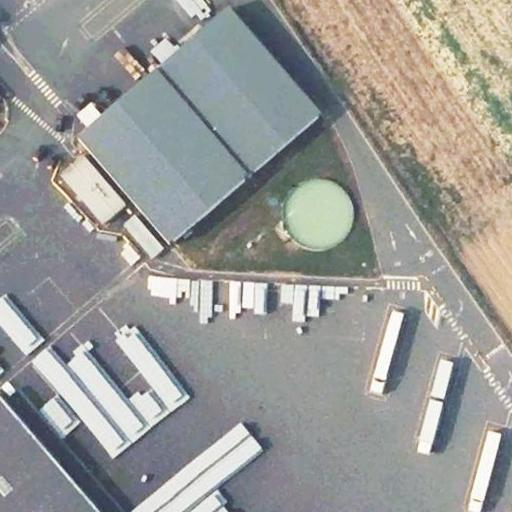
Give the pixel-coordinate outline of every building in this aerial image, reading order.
[(204,11),(67,132),(165,245),(303,125),(204,11)] [(3,294),(47,340),(91,298),(48,252),(3,294)] [(189,283),(189,307),(245,307),(246,283),(189,283)] [(369,325),(369,288),(250,286),(250,303),(263,303),(263,326),(278,326),(278,317),(338,317),(338,325),(369,325)] [(118,331),(151,365),(164,352),(132,318),(118,331)] [(99,405),(114,394),(69,333),(54,344),(99,405)] [(116,336),(93,356),(123,389),(145,369),(116,336)] [(123,398),(138,412),(155,393),(140,380),(123,398)] [(211,446),(219,435),(210,429),(232,399),(211,384),(181,425),(211,446)] [(104,511),(3,397),(0,400),(0,511),(104,511)] [(303,463),(314,454),(301,439),(291,448),(303,463)]
